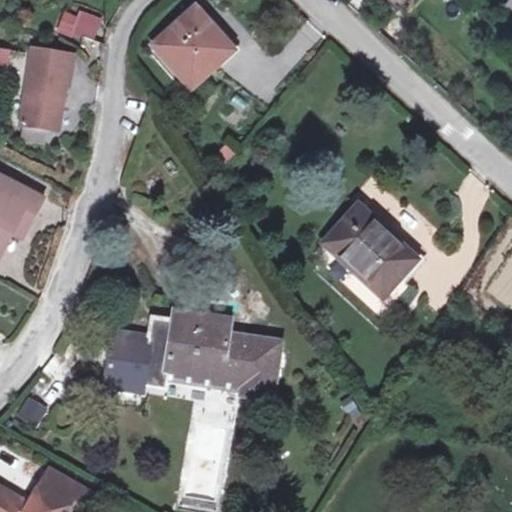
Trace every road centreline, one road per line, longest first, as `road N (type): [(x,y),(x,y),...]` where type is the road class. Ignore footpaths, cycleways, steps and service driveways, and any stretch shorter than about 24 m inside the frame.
road 1 (unclassified): [(141,0),(125,13),(100,207),(79,274),(23,370),(0,391)]
road 2 (unclassified): [(311,0),(511,176)]
